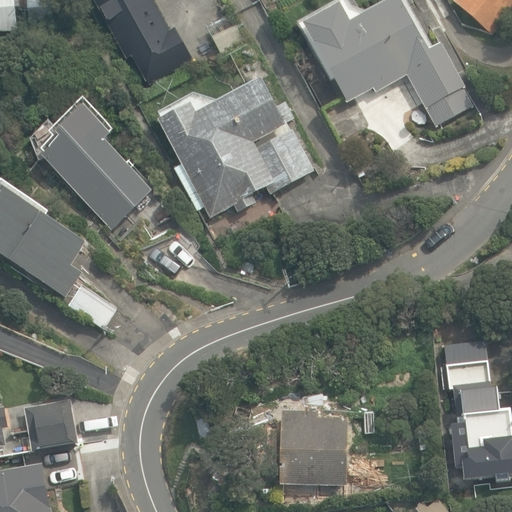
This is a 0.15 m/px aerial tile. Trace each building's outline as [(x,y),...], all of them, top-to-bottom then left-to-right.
[(0,0),(0,33),(19,32),(16,0),(0,0)] [(153,0),(93,0),(127,59),(134,56),(151,86),(194,61),(176,30),(172,32),(153,0)] [(344,0),(299,26),(331,82),(336,79),(350,103),(374,90),(377,94),(408,76),(438,129),(474,108),(464,91),(469,88),(444,45),(435,50),(406,0),(392,0),(359,19),(348,0),(344,0)] [(511,0),(454,0),(453,2),(489,35),(511,9),(511,0)] [(315,172),(293,132),(258,151),(256,146),(290,127),(264,81),(220,105),(196,95),(162,114),(166,122),(162,125),(184,165),(175,170),(198,213),(206,208),(212,220),(236,206),(240,214),(258,203),(255,196),(266,190),(270,197),(315,172)] [(88,102),(52,134),(56,138),(41,152),(111,230),(154,193),(134,171),(137,168),(132,163),(129,166),(109,144),(114,140),(111,137),(115,133),(88,102)] [(0,187),(0,253),(68,300),(84,277),(73,269),(88,247),(46,218),(49,214),(3,182),(0,187)] [(71,307),(105,330),(119,309),(85,286),(71,307)] [(443,348),(449,391),(491,385),(485,342),(443,348)] [(500,413),(498,391),(462,395),(466,427),(453,428),(457,470),(462,469),(463,485),(496,482),(497,487),(511,485),(511,421),(511,411),(500,413)] [(33,450),(34,453),(70,446),(80,444),(72,400),(70,400),(26,409),(30,434),(22,435),(25,451),(30,450),(33,450)] [(0,447),(7,446),(4,429),(10,428),(6,407),(1,408),(0,401),(0,447)] [(283,500),(316,501),(316,497),(324,497),(324,485),(348,486),(349,419),(318,418),(319,406),(305,405),(305,412),(283,412),(281,485),(284,485),(283,500)] [(418,432),(421,452),(433,451),(431,430),(418,432)] [(0,511),(51,511),(44,464),(0,471),(0,511)] [(427,510),(428,511),(449,511),(441,500),(427,510)]
